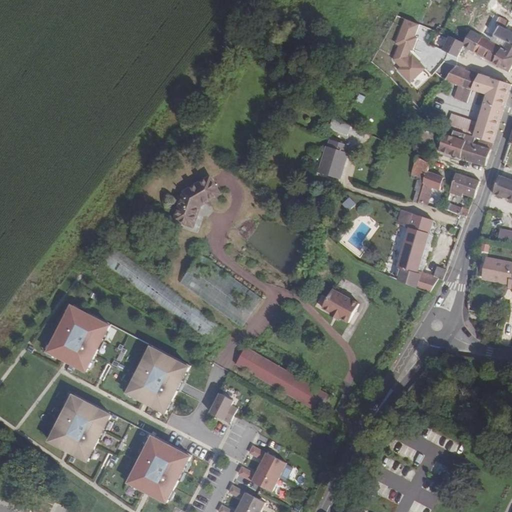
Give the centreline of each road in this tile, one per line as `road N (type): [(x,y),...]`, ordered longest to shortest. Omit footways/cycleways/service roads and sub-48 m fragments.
road 1 (residential): [(206,511),(236,454),(190,429),(220,373)]
road 2 (tertiary): [(462,263),(511,120)]
